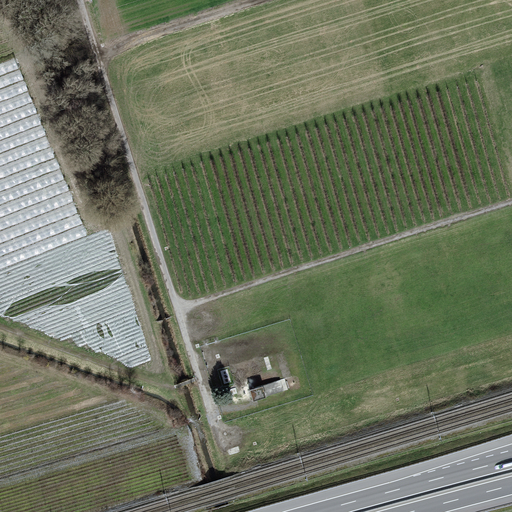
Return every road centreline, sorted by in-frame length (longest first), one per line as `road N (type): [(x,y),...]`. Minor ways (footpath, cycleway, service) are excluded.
road 1 (track): [(79,0),(206,401),(216,410),(266,405)]
road 2 (track): [(176,308),(511,203)]
road 3 (motorway): [(511,458),(314,511)]
road 4 (track): [(97,58),(265,0)]
